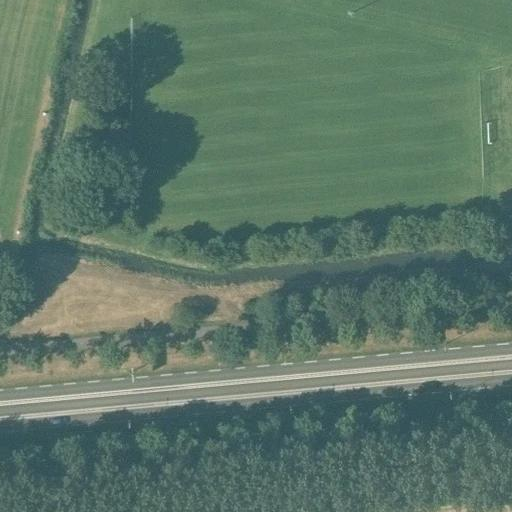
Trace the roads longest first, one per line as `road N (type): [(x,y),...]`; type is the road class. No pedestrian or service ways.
road 1 (unclassified): [(511,444),(0,491)]
road 2 (secondary): [(511,349),(0,395)]
road 3 (secondary): [(0,428),(511,382)]
